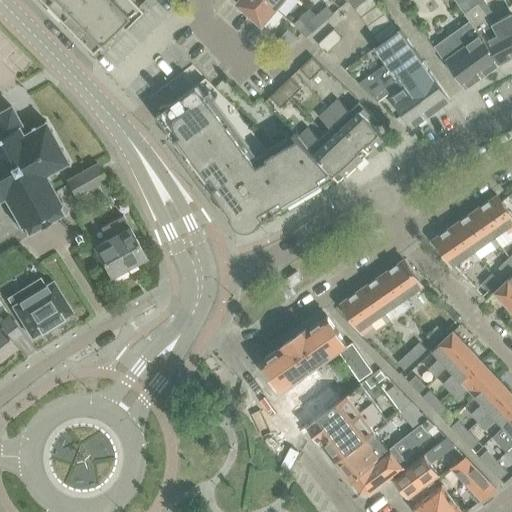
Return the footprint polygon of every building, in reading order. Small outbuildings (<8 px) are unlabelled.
[(125,31),(143,13),(129,0),(41,0),(94,53),(121,27),(125,31)] [(239,0),(235,4),(262,27),(276,10),(264,0),(239,0)] [(264,0),(276,10),(284,0),(264,0)] [(365,0),(349,0),(353,5),(355,7),(356,9),(365,0)] [(365,0),(356,9),(361,16),(361,17),(375,7),(378,5),(374,0),(365,0)] [(453,0),(468,22),(499,65),(511,58),(511,14),(511,13),(491,24),(484,13),(490,9),(482,0),(453,0)] [(335,13),(328,5),(317,14),(324,22),(335,13)] [(375,7),(361,17),(367,25),(384,13),(378,5),(375,7)] [(301,18),(313,32),(324,22),(317,14),(316,15),(311,9),(301,18)] [(384,13),(367,25),(374,34),(388,24),(391,22),(384,13)] [(301,18),(294,23),(306,37),(313,32),(301,18)] [(388,24),(374,34),(379,42),(393,32),(396,30),(391,22),(388,24)] [(499,65),(468,22),(433,47),(444,61),(446,60),(466,88),(499,65)] [(334,29),(318,44),(326,53),(342,38),(334,29)] [(370,75),(358,84),(372,96),(397,79),(424,118),(449,100),(429,71),(428,71),(398,29),(396,30),(393,32),(379,42),(377,44),(374,46),(369,50),(375,59),(374,60),(383,72),(374,79),(370,75)] [(310,81),(323,68),(313,57),(299,70),(310,81)] [(301,89),(290,78),(281,87),(292,98),(301,89)] [(397,79),(372,96),(378,101),(387,94),(411,128),(424,118),(397,79)] [(265,158),(267,161),(256,167),(197,86),(156,116),(167,132),(166,135),(167,139),(170,142),(174,141),(186,157),(184,161),(186,165),(204,189),(207,192),(211,192),(230,217),(232,223),(235,227),(239,230),(245,231),(250,231),(255,228),(259,223),(335,179),(336,178),(298,138),(293,134),(292,135),(297,140),(265,158)] [(269,98),(280,109),(292,98),(281,87),(269,98)] [(347,91),(336,100),(327,109),(369,152),(384,138),(374,127),(378,123),(358,102),(347,91)] [(0,200),(3,199),(19,228),(22,226),(28,236),(63,216),(57,207),(60,205),(44,176),(66,164),(43,122),(32,129),(28,121),(20,125),(10,107),(0,112),(0,200)] [(318,118),(330,130),(325,134),(354,167),(369,152),(327,109),(318,118)] [(307,129),(298,138),(336,178),(339,181),(354,167),(325,134),(319,141),(307,129)] [(105,181),(95,164),(64,181),(74,198),(105,181)] [(511,230),(511,219),(496,196),(475,210),(499,246),(511,238),(508,233),(511,230)] [(475,210),(454,225),(479,260),(499,246),(475,210)] [(106,240),(92,247),(108,278),(144,258),(128,228),(121,216),(100,228),(106,240)] [(432,240),(452,268),(455,267),(460,274),(479,260),(454,225),(432,240)] [(498,268),(505,275),(511,268),(511,260),(509,258),(498,268)] [(410,307),(405,299),(422,288),(403,260),(382,275),(401,302),(400,303),(405,310),(410,307)] [(300,281),(294,273),(283,280),(289,289),(300,281)] [(380,317),(385,324),(390,321),(385,313),(400,303),(401,302),(382,275),(361,289),(380,317)] [(497,282),(491,275),(480,285),(487,292),(497,282)] [(511,275),(494,293),(508,308),(511,304),(511,275)] [(40,276),(6,297),(11,306),(31,338),(71,313),(51,281),(45,285),(40,276)] [(340,304),(362,335),(371,329),(368,325),(380,317),(361,289),(340,304)] [(325,316),(261,360),(284,393),(313,370),(348,345),(330,320),(326,315),(325,315),(325,316)] [(0,327),(12,342),(21,335),(8,317),(0,322),(0,327)] [(433,342),(445,332),(437,323),(426,334),(433,342)] [(0,358),(15,347),(12,342),(0,327),(0,358)] [(452,332),(431,352),(438,360),(427,370),(434,377),(445,368),(467,347),(452,332)] [(414,354),(425,343),(418,336),(408,347),(414,354)] [(353,344),(341,354),(345,358),(357,349),(353,344)] [(397,357),(404,364),(414,354),(408,347),(397,357)] [(451,375),(441,384),(449,393),(481,363),(467,347),(445,368),(451,375)] [(357,349),(345,358),(346,359),(348,363),(360,354),(357,349)] [(346,361),(339,352),(332,357),(340,366),(346,361)] [(360,354),(348,363),(352,368),(364,358),(360,354)] [(364,358),(352,368),(356,372),(368,363),(364,358)] [(284,393),(296,409),(335,378),(323,363),(313,370),(284,393)] [(368,363),(356,372),(359,377),(371,368),(368,363)] [(456,400),(467,390),(474,398),(496,378),(481,363),(449,393),(456,400)] [(371,368),(359,377),(363,382),(375,373),(371,368)] [(347,384),(354,379),(346,370),(340,375),(347,384)] [(379,370),(364,382),(370,389),(385,377),(379,370)] [(407,383),(412,389),(417,394),(425,387),(414,376),(407,383)] [(335,378),(296,409),(308,425),(348,394),(335,378)] [(480,405),(469,415),(477,423),(510,393),(496,378),(474,398),(480,405)] [(308,425),(306,426),(319,443),(319,444),(359,413),(375,401),(361,384),(348,394),(308,425)] [(394,386),(385,393),(399,413),(411,404),(394,386)] [(421,398),(426,403),(432,409),(439,402),(428,391),(421,398)] [(477,423),(491,438),(492,438),(511,419),(511,395),(510,393),(477,423)] [(359,413),(319,444),(319,447),(324,452),(328,454),(334,463),(374,432),(390,421),(375,401),(359,413)] [(442,420),(449,413),(439,402),(432,409),(442,420)] [(411,404),(399,413),(412,431),(412,432),(427,421),(427,420),(411,404)] [(498,445),(506,454),(511,448),(511,419),(492,438),(498,445)] [(382,459),(350,484),(358,494),(369,496),(381,487),(385,486),(388,484),(389,481),(390,480),(393,478),(408,466),(401,457),(429,436),(426,432),(433,426),(427,421),(412,432),(412,431),(387,450),(388,451),(381,457),(382,459)] [(449,427),(455,433),(460,439),(468,433),(457,421),(449,427)] [(374,432),(334,463),(338,468),(338,472),(344,479),(348,481),(350,484),(382,459),(381,457),(388,451),(387,450),(374,432)] [(470,450),(477,443),(468,433),(460,439),(470,450)] [(445,439),(422,456),(429,465),(453,447),(445,439)] [(485,452),(478,459),(489,470),(496,463),(485,452)] [(408,466),(393,478),(400,488),(399,492),(402,496),(407,497),(409,499),(412,497),(433,481),(438,477),(429,465),(422,456),(408,466)] [(481,501),(495,490),(464,458),(449,469),(481,501)] [(499,480),(506,473),(496,463),(489,470),(499,480)] [(433,481),(412,497),(417,503),(438,487),(433,481)] [(414,506),(413,511),(458,511),(440,486),(438,487),(417,503),(414,506)]
